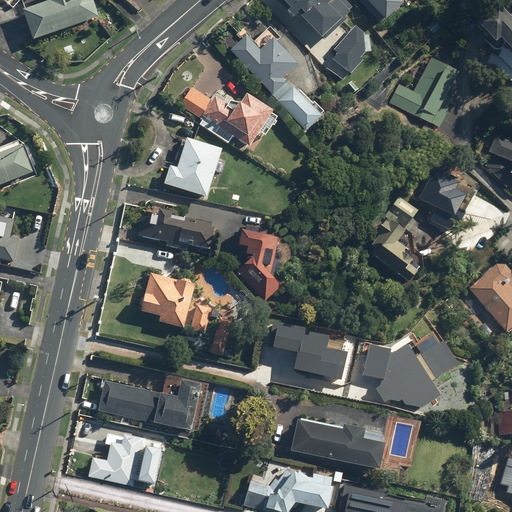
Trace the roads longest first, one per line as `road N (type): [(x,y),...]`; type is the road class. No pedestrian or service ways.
road 1 (secondary): [(89,224),(23,511)]
road 2 (unknown): [(31,478),(232,511)]
